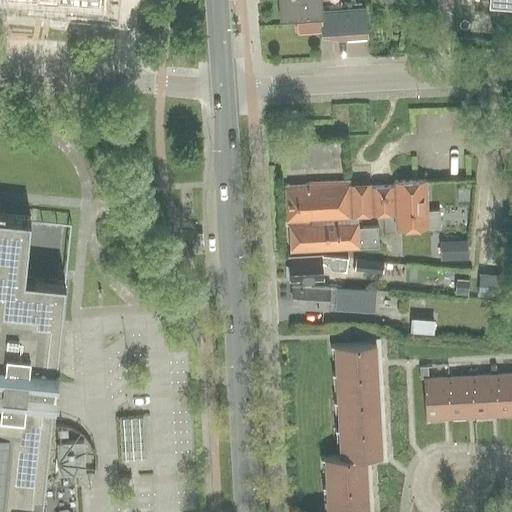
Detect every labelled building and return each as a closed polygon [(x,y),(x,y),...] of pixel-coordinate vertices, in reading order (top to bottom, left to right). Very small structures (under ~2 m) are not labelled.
[(279,0),(281,19),(298,18),(298,13),(322,11),(321,0),(279,0)] [(365,8),(327,10),(322,11),(298,13),(298,18),(299,30),(336,27),(336,30),(367,28),(365,8)] [(461,178),(443,179),(445,226),(463,226),(461,178)] [(378,226),(358,227),(358,220),(352,220),(351,215),(397,213),(397,229),(441,227),(440,209),(429,210),(427,179),(395,180),(395,185),(350,187),(350,180),(309,182),(309,183),(286,184),(288,223),(290,223),(291,250),(359,248),(359,247),(379,246),(378,226)] [(44,511),(46,502),(44,502),(54,400),(56,401),(58,382),(56,382),(56,380),(58,381),(60,363),(58,362),(66,281),(25,277),(31,217),(5,215),(5,209),(0,208),(0,511),(44,511)] [(485,228),(482,255),(505,257),(508,230),(485,228)] [(466,240),(441,241),(441,258),(467,258),(466,240)] [(331,267),(345,268),(344,257),(322,254),(290,256),(291,279),(323,277),(322,262),(329,262),(331,267)] [(382,273),(384,261),(356,258),(355,269),(382,273)] [(486,272),(486,293),(506,293),(507,272),(486,272)] [(456,295),(469,296),(470,280),(457,279),(456,295)] [(362,304),(363,289),(363,288),(292,284),(293,302),(301,302),(301,307),(329,308),(330,296),(337,296),(337,302),(362,304)] [(376,289),(363,289),(362,304),(362,307),(375,308),(376,289)] [(410,332),(434,334),(435,321),(411,319),(410,332)] [(382,454),(376,340),(336,343),(342,455),(326,456),(328,511),(368,511),(366,455),(382,454)] [(511,413),(511,373),(496,374),(498,414),(511,413)] [(498,414),(496,374),(472,375),(474,415),(498,414)] [(474,415),(472,375),(448,377),(450,417),(474,415)] [(450,417),(448,377),(424,378),(426,418),(450,417)] [(86,472),(85,440),(57,442),(59,474),(86,472)]
